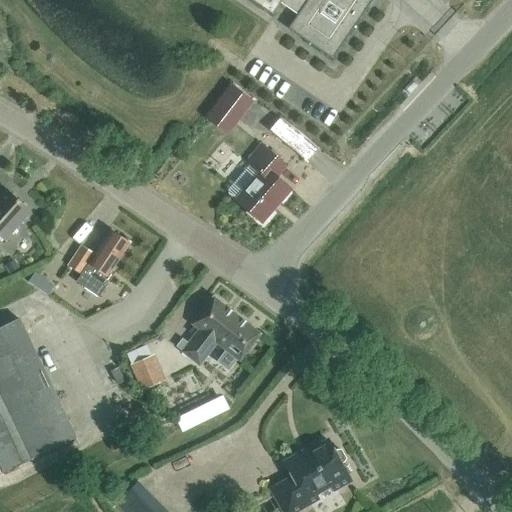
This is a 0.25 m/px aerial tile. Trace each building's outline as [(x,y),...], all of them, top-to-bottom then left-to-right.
[(281,2),(294,11),(297,13),(286,28),(303,41),(331,60),(368,6),(365,4),(368,0),(248,0),(271,16),(281,2)] [(203,110),(223,129),(252,98),(232,79),(203,110)] [(249,132),(261,119),(252,111),(240,123),(249,132)] [(282,137),(299,155),(311,143),(294,125),(282,137)] [(259,171),(256,173),(247,165),(226,188),(226,193),(234,199),(257,219),(274,199),(275,201),(287,188),(273,176),(284,164),(259,143),(245,159),(259,171)] [(0,235),(2,237),(29,208),(3,185),(0,188),(0,235)] [(80,245),(68,265),(81,274),(76,281),(98,296),(111,278),(107,275),(129,242),(111,230),(96,254),(80,245)] [(239,360),(260,334),(212,297),(192,324),(198,329),(181,351),(200,365),(217,343),(239,360)] [(18,317),(0,325),(0,463),(3,471),(75,436),(18,317)] [(164,379),(153,354),(129,365),(141,390),(164,379)] [(302,494),(346,473),(339,460),(342,457),(337,448),(333,448),(327,435),(309,444),(308,443),(284,455),(292,472),(270,483),(283,511),(305,501),(302,494)] [(120,441),(110,444),(112,450),(122,447),(120,441)] [(167,511),(136,479),(113,502),(122,511),(167,511)]
